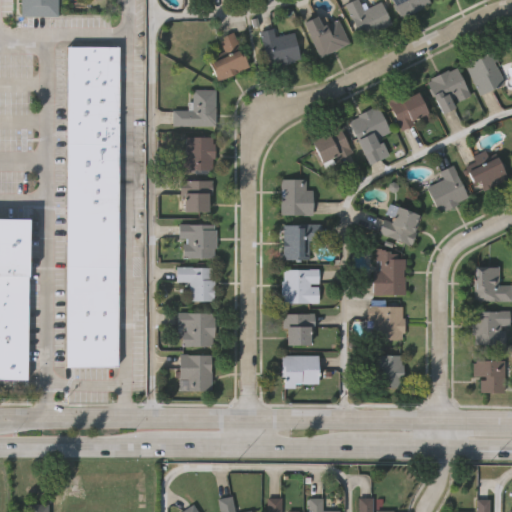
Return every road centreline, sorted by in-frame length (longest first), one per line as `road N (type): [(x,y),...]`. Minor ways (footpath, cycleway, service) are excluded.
road 1 (residential): [(246,417),(247,170),(267,129),(511,5)]
road 2 (residential): [(425,511),(439,485),(440,269),(453,252),(511,218)]
road 3 (secondary): [(511,419),(246,417)]
road 4 (secondary): [(246,448),(511,449)]
road 5 (secondary): [(246,417),(0,414)]
road 6 (secondary): [(0,445),(166,447)]
